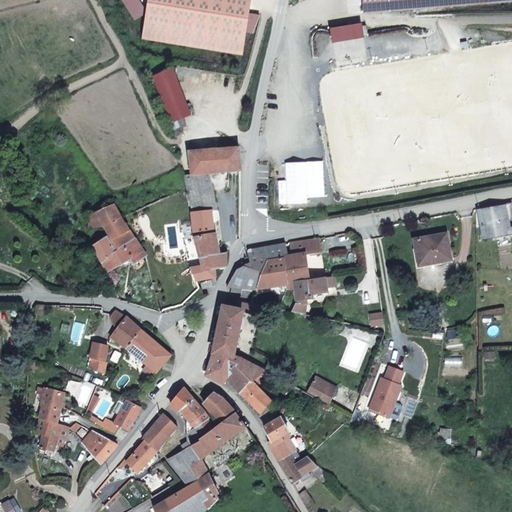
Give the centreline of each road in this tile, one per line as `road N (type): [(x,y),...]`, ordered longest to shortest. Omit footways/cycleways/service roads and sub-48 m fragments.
road 1 (unclassified): [(255,238),(511,194)]
road 2 (unclassified): [(283,0),(252,135),(255,238)]
road 3 (unclassified): [(0,299),(92,299),(195,333)]
road 4 (unclassified): [(181,369),(243,405),(304,511)]
road 5 (unclassified): [(84,511),(181,369)]
road 6 (unknown): [(231,77),(196,76),(184,95),(213,135),(253,145)]
